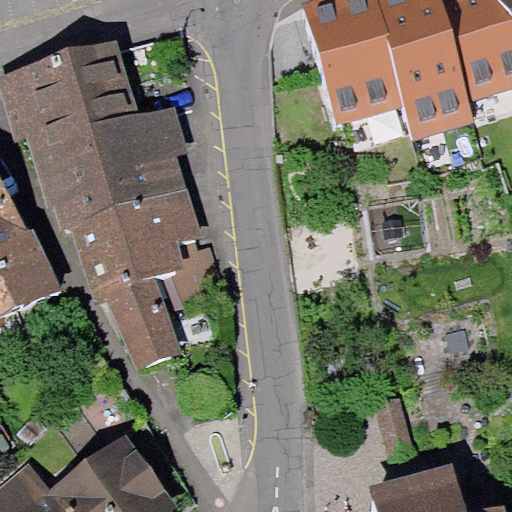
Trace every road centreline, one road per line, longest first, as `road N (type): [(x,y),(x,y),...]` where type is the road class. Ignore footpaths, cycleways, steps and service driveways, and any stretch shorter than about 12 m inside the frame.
road 1 (residential): [(240,17),(240,90),(281,511)]
road 2 (residential): [(0,54),(181,2),(240,17)]
